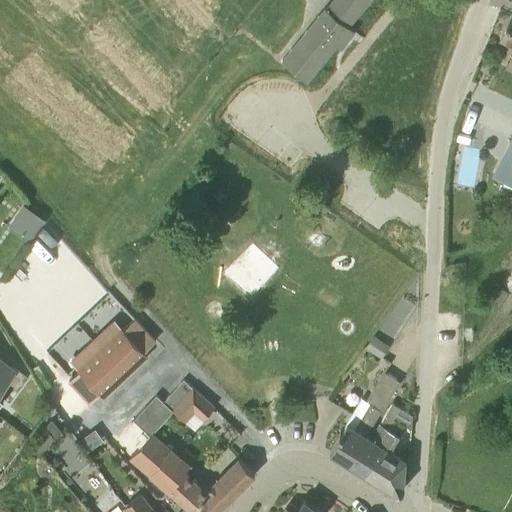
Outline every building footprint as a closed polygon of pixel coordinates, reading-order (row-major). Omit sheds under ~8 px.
[(343,33),(370,0),(334,0),(322,16),(320,14),(283,60),(308,80),(337,44),(342,48),(350,38),(343,33)] [(511,16),(502,38),(511,42),(511,57),(507,68),(511,70),(511,16)] [(15,217),(37,231),(45,218),(23,204),(15,217)] [(123,372),(145,351),(156,341),(135,318),(134,319),(124,329),(113,339),(104,330),(93,340),(123,372)] [(383,357),(390,347),(374,337),(367,347),(383,357)] [(93,340),(83,351),(91,360),(80,370),(69,381),(90,403),(101,393),(123,372),(93,340)] [(0,403),(5,397),(0,394),(18,370),(0,357),(0,403)] [(371,438),(373,436),(368,433),(382,411),(400,383),(385,373),(367,401),(372,403),(356,429),(346,423),(331,452),(348,462),(365,434),(371,438)] [(152,433),(173,410),(174,410),(193,388),(183,378),(162,401),(155,395),(133,419),(150,435),(152,433)] [(193,388),(174,410),(186,421),(195,411),(204,419),(215,407),(193,388)] [(365,473),(389,430),(395,418),(400,410),(392,405),(373,436),(371,438),(365,434),(348,462),(365,473)] [(400,410),(395,418),(412,429),(413,418),(400,410)] [(28,437),(42,452),(64,434),(52,419),(45,425),(41,420),(28,437)] [(389,430),(365,473),(397,493),(405,489),(406,459),(389,451),(398,435),(389,430)] [(131,456),(170,489),(184,472),(190,465),(152,433),(150,435),(131,456)] [(170,489),(189,505),(196,511),(216,511),(255,474),(240,458),(207,492),(184,473),(170,489)] [(196,511),(189,505),(182,511),(154,511),(141,494),(126,506),(129,511),(196,511)] [(320,511),(305,500),(295,511),(288,506),(283,511),(320,511)]
